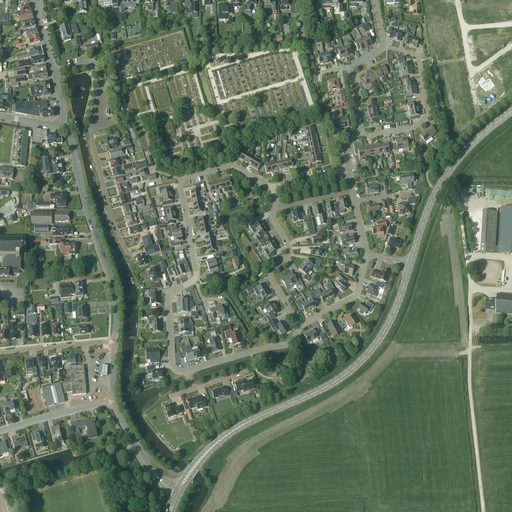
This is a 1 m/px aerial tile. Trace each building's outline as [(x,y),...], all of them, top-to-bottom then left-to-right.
[(78,0),(71,0),(72,3),(79,3),(80,13),(86,13),(85,0),(82,0),(79,0),(78,0)] [(122,8),(136,8),(136,3),(135,3),(134,0),(124,0),(124,3),(122,3),(122,8)] [(144,0),(145,4),(146,4),(148,4),(148,11),(153,11),(152,4),(154,4),(153,0),(144,0)] [(177,12),(177,10),(176,2),(170,3),(170,0),(161,0),(162,2),(166,2),(166,11),(169,10),(169,12),(171,14),(175,13),(177,12)] [(190,13),(192,13),(197,13),(197,4),(190,4),(190,0),(191,0),(183,0),(183,1),(182,4),(183,5),(185,5),(185,8),(186,14),(190,13)] [(204,6),(210,6),(210,14),(215,14),(215,5),(210,5),(210,1),(212,1),(211,0),(202,0),(203,1),(204,1),(204,6)] [(229,5),(229,9),(229,14),(233,14),(233,7),(240,7),(239,4),(240,4),(240,0),(230,0),(231,5),(229,5)] [(252,5),(256,5),(255,0),(246,0),(247,5),(244,5),(244,11),(251,11),(251,6),(252,6),(252,5)] [(277,4),(276,4),(273,4),(272,0),(265,0),(265,2),(264,2),(264,5),(265,5),(265,6),(265,11),(272,11),(272,12),(272,14),(273,14),(273,15),(277,15),(277,12),(277,4)] [(287,6),(290,6),(289,0),(283,0),(284,0),(282,0),(282,6),(280,6),(280,11),(287,10),(287,6)] [(331,0),(331,6),(331,7),(336,7),(337,7),(337,8),(339,8),(340,13),(344,13),(344,5),(340,5),(340,2),(340,1),(339,0),(331,0)] [(20,11),(20,14),(31,12),(31,10),(30,5),(29,5),(29,4),(28,4),(18,7),(19,7),(20,7),(21,11),(20,11)] [(226,4),(218,4),(218,20),(226,20),(226,14),(228,14),(228,9),(226,9),(226,4)] [(19,22),(33,19),(31,12),(20,14),(17,15),(19,22)] [(122,14),(111,15),(112,23),(123,23),(122,14)] [(35,26),(33,19),(19,22),(21,22),(21,23),(18,24),(19,27),(22,26),(23,30),(35,26)] [(367,23),(361,27),(365,33),(370,30),(367,23)] [(79,33),(78,31),(76,24),(69,26),(68,25),(60,28),(62,34),(61,36),(61,38),(62,38),(63,40),(63,39),(64,41),(71,39),(71,37),(72,37),(72,36),(75,35),(78,35),(79,33)] [(25,33),(24,33),(23,34),(24,38),(26,37),(26,38),(28,37),(38,34),(36,27),(24,31),(25,33)] [(395,40),(397,31),(391,30),(392,28),(389,28),(387,35),(390,35),(389,38),(395,40)] [(401,38),(404,39),(405,34),(406,32),(403,31),(402,32),(397,31),(395,40),(400,41),(401,38)] [(367,37),(362,39),(367,48),(372,45),(369,40),(372,39),(369,33),(366,35),(367,37)] [(405,45),(411,47),(413,38),(414,35),(408,33),(408,35),(405,34),(404,39),(403,41),(406,42),(405,45)] [(28,37),(30,45),(34,44),(40,42),(38,34),(28,37)] [(419,39),(413,38),(411,47),(417,48),(417,45),(420,46),(422,39),(419,38),(419,39)] [(358,50),(361,49),(362,51),(367,48),(362,39),(359,41),(359,40),(357,40),(356,41),(353,42),(358,50)] [(343,47),(346,56),(352,54),(351,51),(354,50),(350,41),(346,42),(347,46),(343,47)] [(98,51),(97,44),(85,47),(87,54),(98,51)] [(39,56),(43,54),(42,50),(41,46),(33,49),(30,50),(31,53),(17,57),(18,60),(29,58),(39,56)] [(341,59),(346,56),(343,47),(338,50),(337,48),(334,49),(336,55),(339,54),(341,59)] [(334,59),(333,57),(332,51),(329,51),(329,53),(324,54),(325,63),(331,62),(331,60),(334,59)] [(325,63),(324,54),(318,55),(318,53),(315,54),(316,60),(319,59),(319,64),(325,63)] [(43,56),(30,58),(28,59),(28,61),(31,61),(32,65),(43,63),(44,61),(43,55),(43,56)] [(28,60),(18,62),(19,68),(29,66),(28,60)] [(402,71),(412,69),(411,63),(405,64),(404,61),(398,62),(399,65),(401,65),(402,71)] [(34,74),(46,72),(45,65),(33,67),(34,74)] [(378,69),(386,82),(388,81),(385,75),(388,73),(384,66),(378,69)] [(23,76),(26,76),(25,68),(12,70),(13,73),(8,74),(9,79),(23,76)] [(384,83),(386,82),(378,69),(373,72),(377,79),(381,78),(384,83)] [(413,75),(412,69),(402,71),(403,77),(401,77),(402,80),(408,79),(407,76),(413,75)] [(33,74),(30,75),(28,75),(29,80),(31,80),(31,81),(34,81),(34,82),(37,81),(37,80),(47,78),(47,77),(46,72),(34,74),(33,74)] [(377,79),(373,72),(368,75),(375,86),(377,85),(374,81),(377,79)] [(372,88),(375,86),(368,75),(362,78),(365,82),(363,84),(365,86),(370,83),(372,88)] [(25,82),(23,76),(9,79),(10,87),(19,86),(18,83),(25,82)] [(481,79),(478,81),(480,84),(482,88),(483,87),(486,91),(491,87),(491,88),(495,85),(491,80),(488,82),(486,80),(483,76),(480,78),(481,79)] [(330,91),(340,89),(338,79),(328,81),(330,91)] [(413,80),(408,81),(402,82),(403,85),(404,85),(406,90),(416,89),(414,82),(414,83),(413,80)] [(43,97),(51,95),(51,94),(48,82),(41,83),(41,85),(33,87),(35,96),(35,98),(43,96),(43,97)] [(417,95),(416,89),(406,90),(407,96),(405,97),(406,100),(412,99),(411,96),(417,95)] [(10,102),(11,96),(0,95),(0,100),(0,101),(0,103),(0,110),(4,110),(5,108),(6,108),(6,102),(10,102)] [(45,118),(44,111),(47,111),(46,101),(34,102),(15,104),(16,113),(28,115),(45,118)] [(410,112),(419,110),(418,104),(415,105),(414,102),(407,103),(407,106),(409,106),(410,112)] [(383,107),(382,105),(367,108),(368,114),(377,112),(376,108),(383,107)] [(53,110),(47,111),(44,111),(45,118),(54,117),(53,110)] [(420,115),(419,110),(410,112),(411,117),(410,117),(410,120),(417,119),(417,116),(420,115)] [(385,119),(384,117),(369,120),(370,126),(379,124),(378,120),(385,119)] [(425,142),(436,133),(431,127),(420,136),(425,142)] [(42,140),(47,140),(46,135),(47,135),(46,131),(34,129),(33,134),(32,142),(42,143),(42,140)] [(438,141),(445,136),(441,131),(434,137),(438,141)] [(52,134),(47,135),(46,135),(47,140),(47,145),(53,144),(53,147),(56,146),(56,144),(62,143),(61,137),(59,137),(58,133),(52,134)] [(115,148),(117,147),(115,138),(110,140),(110,139),(103,141),(106,152),(113,150),(113,149),(116,149),(115,148)] [(401,140),(403,149),(408,148),(409,149),(412,148),(410,141),(407,142),(407,139),(401,140)] [(397,150),(403,149),(401,140),(395,141),(396,144),(393,144),(394,151),(397,151),(397,150)] [(303,148),(304,150),(319,147),(318,142),(307,144),(308,148),(307,148),(306,147),(303,148)] [(373,161),(375,160),(373,145),(367,146),(369,157),(373,156),(373,157),(372,158),(373,161)] [(244,148),(240,146),(236,153),(240,155),(244,148)] [(123,149),(109,153),(111,160),(125,156),(123,149)] [(243,161),(248,153),(246,152),(245,153),(243,152),(239,158),(243,161)] [(243,161),(248,164),(252,157),(248,155),(248,154),(248,153),(243,161)] [(54,175),(62,174),(61,169),(61,166),(60,161),(59,161),(53,162),(52,157),(52,156),(43,158),(42,158),(44,176),(53,175),(54,175)] [(118,158),(118,159),(109,161),(111,169),(120,166),(124,165),(123,161),(127,160),(125,156),(118,158)] [(248,164),(253,167),(258,158),(255,156),(254,158),(252,157),(248,164)] [(261,160),(258,158),(253,167),(258,170),(262,163),(260,162),(261,160)] [(145,161),(137,163),(138,170),(147,167),(145,161)] [(278,171),(278,170),(276,163),(274,163),(273,161),(270,162),(272,172),(278,171)] [(136,163),(133,164),(119,168),(119,167),(112,170),(114,178),(123,176),(121,171),(124,170),(124,171),(133,168),(133,167),(137,166),(136,163)] [(124,182),(123,179),(131,177),(130,174),(123,176),(122,177),(114,179),(116,184),(124,182)] [(413,175),(401,177),(401,183),(407,183),(408,190),(412,190),(411,182),(413,182),(413,175)] [(224,193),(227,192),(224,180),(219,181),(221,189),(223,189),(224,193)] [(385,186),(384,180),(377,181),(377,184),(366,186),(367,195),(378,193),(378,187),(385,186)] [(219,190),(221,189),(219,181),(214,183),(214,182),(213,182),(216,191),(217,195),(220,194),(219,190)] [(133,189),(130,190),(128,182),(116,186),(119,196),(130,193),(130,192),(134,192),(133,189)] [(216,191),(213,182),(208,184),(210,193),(210,192),(211,195),(213,195),(213,192),(216,191)] [(162,194),(163,197),(172,195),(170,189),(167,190),(167,186),(159,188),(160,194),(162,194)] [(500,190),(500,200),(508,200),(508,195),(511,195),(511,190),(500,190)] [(128,204),(130,203),(127,194),(119,196),(122,206),(128,204)] [(66,200),(66,195),(52,196),(52,200),(55,200),(55,207),(65,207),(65,205),(66,205),(66,200)] [(160,203),(162,203),(162,206),(169,205),(169,201),(173,201),(172,195),(163,197),(158,198),(160,203)] [(399,212),(398,212),(399,216),(402,215),(402,214),(410,213),(409,205),(415,204),(417,198),(408,199),(408,203),(398,204),(399,212)] [(201,200),(193,201),(192,202),(193,208),(202,206),(201,202),(204,202),(204,199),(201,200)] [(344,210),(348,209),(346,200),(339,201),(341,208),(338,208),(339,214),(345,213),(344,210)] [(335,216),(338,216),(337,209),(334,210),(332,203),(326,204),(328,214),(334,213),(335,216)] [(369,206),(370,214),(380,212),(379,207),(382,207),(383,210),(387,209),(386,203),(369,206)] [(122,207),(125,216),(135,214),(137,213),(136,211),(135,209),(135,206),(132,207),(132,204),(122,207)] [(164,217),(167,216),(176,214),(174,209),(171,209),(171,206),(163,208),(164,217)] [(203,210),(202,206),(193,208),(195,214),(203,212),(206,212),(206,209),(203,210)] [(324,214),(322,215),(320,206),(313,207),(315,217),(319,216),(321,225),(326,224),(324,214)] [(501,254),(511,254),(511,207),(501,207),(499,247),(496,247),(498,211),(483,210),(480,253),(501,254)] [(294,222),(295,222),(303,221),(304,224),(305,224),(306,226),(310,225),(310,223),(311,223),(309,216),(303,217),(303,216),(301,216),(300,210),(292,212),(294,218),(293,218),(292,219),(293,221),(294,222)] [(69,221),(69,220),(69,214),(69,213),(54,213),(54,214),(52,214),(52,213),(30,213),(31,226),(52,225),(52,222),(65,222),(69,222),(69,221)] [(176,214),(167,216),(167,219),(165,220),(166,226),(174,224),(174,221),(177,220),(176,214)] [(14,215),(6,218),(8,225),(16,222),(14,215)] [(142,220),(141,217),(138,218),(136,219),(136,218),(126,221),(128,227),(137,224),(137,221),(139,220),(139,221),(142,220)] [(256,232),(265,227),(261,222),(256,225),(254,221),(248,225),(254,234),(257,232),(256,232)] [(384,235),(383,232),(382,228),(387,227),(385,221),(376,223),(377,226),(372,228),(373,235),(377,234),(378,237),(384,235)] [(131,235),(137,233),(137,234),(139,233),(140,232),(139,230),(147,228),(147,226),(154,224),(153,222),(129,228),(130,231),(129,232),(130,234),(131,234),(131,235)] [(212,225),(212,222),(199,225),(200,230),(200,231),(209,229),(208,226),(212,225)] [(343,222),(337,224),(340,233),(352,230),(350,224),(344,226),(343,222)] [(64,235),(72,235),(72,230),(71,230),(71,227),(67,227),(67,226),(60,226),(53,226),(53,236),(60,236),(64,236),(64,235)] [(176,226),(165,228),(165,232),(169,231),(169,234),(168,235),(169,237),(170,238),(173,237),(182,235),(180,229),(177,230),(176,226)] [(318,232),(318,234),(318,237),(312,238),(313,244),(322,243),(322,242),(325,242),(324,236),(325,236),(324,232),(324,230),(328,230),(327,226),(318,232)] [(256,232),(257,232),(259,235),(256,237),(258,241),(256,242),(257,244),(259,242),(265,239),(263,235),(268,232),(265,227),(256,232)] [(182,235),(173,237),(174,241),(170,242),(171,247),(181,246),(180,242),(183,241),(182,235)] [(346,245),(355,243),(353,237),(347,238),(346,235),(340,236),(343,247),(347,246),(346,245)] [(146,248),(153,245),(149,236),(143,238),(146,248)] [(12,277),(12,274),(19,274),(19,271),(24,271),(24,255),(26,255),(26,238),(0,238),(0,255),(6,255),(6,260),(4,260),(4,265),(2,265),(2,270),(0,270),(0,277),(9,277),(12,277)] [(397,240),(390,238),(388,247),(391,248),(392,247),(398,249),(400,242),(397,241),(397,240)] [(57,245),(57,251),(56,251),(56,256),(60,256),(60,257),(67,257),(67,262),(72,262),(72,256),(74,256),(74,251),(75,251),(75,245),(69,245),(69,244),(61,244),(61,239),(53,239),(49,239),(49,245),(57,245)] [(265,245),(267,249),(275,244),(272,239),(267,242),(265,239),(259,242),(262,247),(265,245)] [(219,244),(207,247),(208,252),(216,251),(215,248),(220,247),(219,244)] [(275,244),(267,249),(269,252),(266,254),(269,259),(275,256),(273,252),(278,249),(275,244)] [(136,256),(140,267),(147,264),(145,257),(160,252),(158,245),(144,249),(145,255),(144,255),(144,254),(136,256)] [(321,257),(322,253),(326,254),(327,248),(320,247),(319,250),(314,249),(312,255),(321,257)] [(343,250),(345,256),(346,259),(358,256),(356,250),(350,252),(349,248),(343,250)] [(208,267),(220,263),(221,263),(219,257),(223,257),(222,252),(215,254),(216,258),(206,261),(208,267)] [(179,267),(177,268),(180,276),(186,274),(184,269),(188,267),(185,260),(178,263),(179,267)] [(305,260),(302,265),(310,271),(312,267),(317,271),(320,265),(315,261),(312,265),(305,260)] [(352,276),(354,266),(349,265),(350,262),(342,261),(341,265),(345,266),(343,273),(348,275),(352,276)] [(222,268),(220,263),(208,267),(210,273),(212,272),(213,276),(223,272),(221,269),(222,268)] [(152,276),(154,282),(162,279),(160,272),(163,271),(161,264),(154,266),(155,269),(148,272),(149,276),(152,276)] [(307,274),(310,271),(302,265),(298,270),(305,275),(303,278),(308,282),(310,279),(308,278),(310,276),(307,274)] [(170,277),(173,275),(175,278),(180,276),(177,268),(173,269),(172,266),(167,268),(170,277)] [(373,271),(371,277),(379,280),(386,282),(389,273),(382,271),(381,274),(373,271)] [(292,274),(287,277),(292,286),(296,284),(298,287),(302,284),(298,277),(295,279),(292,274)] [(347,281),(344,278),(340,274),(337,278),(340,281),(336,286),(343,292),(347,286),(344,284),(347,281)] [(292,286),(287,277),(281,280),(287,289),(292,286)] [(75,297),(83,296),(81,283),(74,283),(74,285),(69,286),(69,284),(59,285),(60,298),(70,297),(70,296),(75,295),(75,297)] [(328,290),(325,292),(329,300),(330,300),(331,300),(335,298),(331,292),(335,290),(331,283),(326,286),(328,290)] [(381,289),(382,286),(375,283),(375,286),(369,285),(366,293),(371,295),(375,297),(377,292),(376,292),(378,287),(381,289)] [(256,288),(254,284),(246,289),(248,293),(253,290),(257,296),(260,295),(263,299),(270,295),(263,284),(256,288)] [(329,300),(325,292),(321,294),(318,289),(313,292),(317,299),(320,297),(324,303),(329,300)] [(152,304),(160,304),(159,294),(155,294),(155,290),(148,290),(148,297),(151,297),(152,304)] [(312,299),(306,302),(311,310),(316,307),(313,301),(317,299),(313,292),(309,294),(312,299)] [(511,314),(511,295),(497,294),(496,299),(491,299),(491,300),(485,299),(484,309),(495,310),(495,313),(511,314)] [(177,302),(177,308),(187,307),(193,307),(193,304),(191,304),(191,298),(178,299),(178,302),(177,302)] [(305,313),(311,310),(306,302),(303,304),(301,299),(295,302),(299,309),(302,307),(305,313)] [(265,309),(267,312),(276,307),(273,302),(268,305),(267,302),(259,307),(262,311),(265,309)] [(361,303),(358,309),(360,311),(359,312),(359,313),(361,314),(362,314),(363,312),(365,314),(367,312),(369,313),(373,306),(367,302),(365,306),(361,303)] [(78,312),(78,314),(76,314),(75,315),(76,318),(77,318),(79,318),(79,319),(86,318),(85,308),(80,309),(79,304),(72,304),(73,312),(78,312)] [(44,305),(37,306),(36,306),(37,315),(41,314),(41,311),(45,311),(44,305)] [(222,306),(216,308),(219,317),(223,316),(224,320),(229,319),(226,310),(223,311),(222,306)] [(276,307),(267,312),(269,315),(266,317),(269,322),(276,318),(275,315),(279,312),(276,307)] [(212,315),(209,316),(212,324),(217,322),(216,319),(219,317),(216,308),(210,310),(212,315)] [(347,317),(346,316),(338,322),(342,329),(347,325),(350,329),(358,323),(354,317),(351,319),(349,316),(347,317)] [(148,319),(149,320),(149,325),(152,325),(153,333),(161,332),(160,325),(161,325),(161,322),(156,322),(156,318),(148,319)] [(178,322),(179,328),(193,327),(193,324),(191,324),(191,318),(183,319),(184,322),(178,322)] [(282,336),(289,331),(283,322),(277,325),(274,320),(269,323),(274,332),(278,330),(282,336)] [(59,325),(58,323),(55,323),(55,321),(51,321),(52,326),(53,336),(54,336),(54,337),(56,337),(56,336),(60,336),(59,325)] [(333,336),(340,332),(334,321),(321,328),(324,334),(327,332),(326,330),(328,328),(330,332),(331,336),(332,335),(333,336)] [(17,340),(17,332),(23,332),(22,323),(9,325),(11,340),(12,340),(12,341),(14,340),(15,340),(17,340)] [(232,333),(231,330),(229,324),(221,327),(223,332),(224,332),(226,340),(231,338),(233,345),(241,343),(239,336),(240,336),(239,331),(232,333)] [(35,338),(37,338),(36,326),(28,327),(30,339),(31,338),(30,338),(32,338),(32,339),(34,339),(35,338)] [(80,334),(88,333),(88,329),(87,329),(86,327),(79,328),(79,329),(78,327),(76,328),(76,329),(73,330),(73,335),(78,334),(78,333),(80,333),(80,334)] [(179,333),(184,333),(184,336),(193,336),(193,327),(179,328),(179,333)] [(326,340),(324,335),(322,332),(317,335),(314,329),(304,335),(308,343),(320,337),(322,342),(326,340)] [(213,353),(220,350),(217,338),(209,340),(213,353)] [(195,348),(191,349),(194,359),(200,357),(199,352),(202,351),(200,344),(194,346),(195,348)] [(194,359),(191,349),(188,350),(187,346),(181,348),(183,357),(186,356),(188,361),(194,359)] [(159,359),(158,349),(146,350),(147,360),(150,360),(150,363),(159,363),(159,359)] [(70,367),(70,371),(84,370),(84,366),(76,367),(76,364),(80,363),(80,356),(66,358),(67,364),(71,364),(71,367),(70,367)] [(33,375),(37,375),(36,368),(33,368),(32,361),(25,361),(26,370),(26,374),(33,373),(33,375)] [(158,376),(162,376),(162,369),(154,370),(154,367),(147,367),(148,374),(152,374),(152,379),(158,378),(158,376)] [(86,394),(84,370),(70,371),(71,379),(64,380),(63,371),(59,371),(60,382),(60,384),(52,386),(51,383),(42,386),(47,407),(55,405),(55,404),(58,403),(58,404),(65,403),(64,398),(63,397),(63,394),(72,391),(72,396),(86,394)] [(235,383),(237,392),(243,390),(244,392),(250,390),(249,389),(254,388),(251,380),(243,383),(243,381),(235,383)] [(224,395),(224,397),(229,395),(227,388),(223,389),(223,387),(212,391),(214,399),(224,395)] [(26,391),(20,393),(23,404),(28,402),(26,391)] [(197,410),(207,407),(204,400),(201,401),(199,396),(187,400),(190,410),(197,407),(197,410)] [(16,401),(7,403),(10,412),(15,410),(15,413),(19,411),(16,401)] [(10,412),(7,403),(0,405),(0,407),(3,416),(6,415),(5,413),(10,412)] [(176,415),(182,413),(180,406),(174,408),(173,405),(165,407),(169,418),(176,416),(176,415)] [(95,426),(97,426),(95,418),(88,420),(77,423),(77,422),(71,423),(73,436),(80,434),(79,429),(86,427),(87,432),(85,432),(87,439),(89,439),(98,437),(95,426)] [(55,444),(64,442),(59,426),(54,428),(54,427),(50,428),(52,435),(55,434),(57,438),(54,439),(55,444)] [(40,432),(37,433),(34,434),(34,433),(31,434),(33,440),(36,440),(38,444),(35,445),(36,450),(45,447),(42,437),(46,436),(44,430),(39,431),(40,432)] [(19,450),(28,447),(24,435),(20,437),(20,438),(19,438),(18,435),(11,437),(16,453),(20,451),(19,450)] [(0,456),(0,454),(8,452),(5,441),(0,442),(1,443),(0,443),(0,457),(0,456)]
